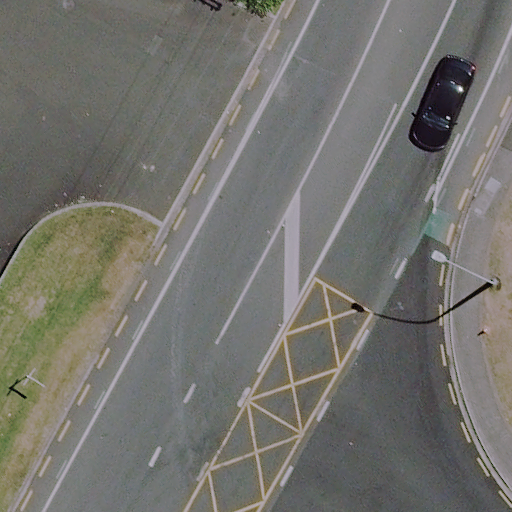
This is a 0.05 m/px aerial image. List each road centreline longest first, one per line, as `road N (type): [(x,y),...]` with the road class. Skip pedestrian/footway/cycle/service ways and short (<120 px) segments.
road 1 (tertiary): [(417,0),(336,179),(191,450)]
road 2 (residential): [(295,511),(191,450)]
